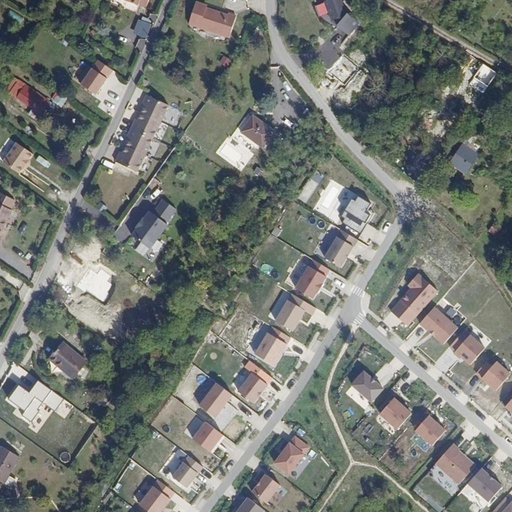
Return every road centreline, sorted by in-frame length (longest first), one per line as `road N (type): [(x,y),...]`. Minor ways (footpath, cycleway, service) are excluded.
road 1 (residential): [(0,370),(169,0)]
road 2 (residential): [(270,0),(289,67),(411,206)]
road 3 (residential): [(204,511),(348,311)]
road 4 (residential): [(348,311),(511,454)]
road 5 (track): [(382,0),(511,71)]
road 6 (residential): [(348,311),(411,206)]
